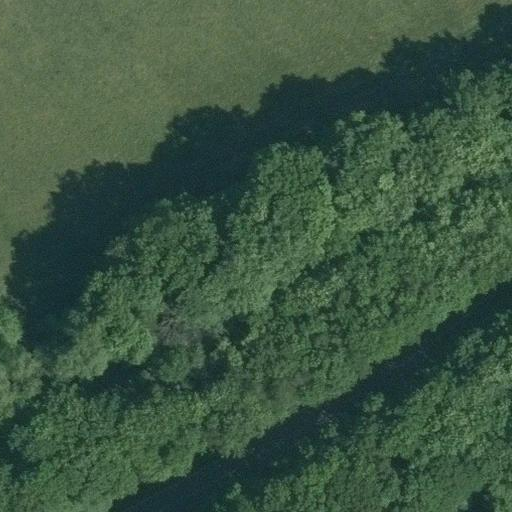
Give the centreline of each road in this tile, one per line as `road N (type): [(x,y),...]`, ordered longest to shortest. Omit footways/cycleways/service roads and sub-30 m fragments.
road 1 (secondary): [(511,283),(346,406),(162,511)]
road 2 (track): [(380,511),(511,396)]
